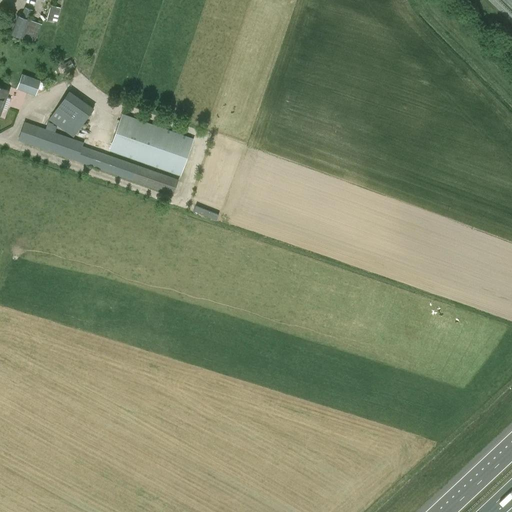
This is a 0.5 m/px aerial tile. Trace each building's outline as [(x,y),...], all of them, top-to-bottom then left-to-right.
[(46,21),(55,23),(56,23),(60,8),(50,5),(46,21)] [(25,7),(21,17),(16,15),(10,33),(34,43),(41,24),(29,20),(33,10),(25,7)] [(71,60),(60,65),(64,73),(74,67),(71,60)] [(113,84),(121,72),(107,63),(99,75),(113,84)] [(16,88),(35,95),(41,80),(21,73),(16,88)] [(11,98),(6,97),(8,91),(0,87),(0,113),(1,109),(6,111),(11,98)] [(84,142),(55,132),(57,125),(74,137),(94,108),(69,90),(49,119),(44,115),(33,112),(32,116),(29,115),(26,122),(24,122),(18,140),(77,161),(84,142)] [(180,175),(193,139),(122,113),(109,150),(180,175)] [(178,179),(88,148),(83,163),(173,195),(178,179)]
